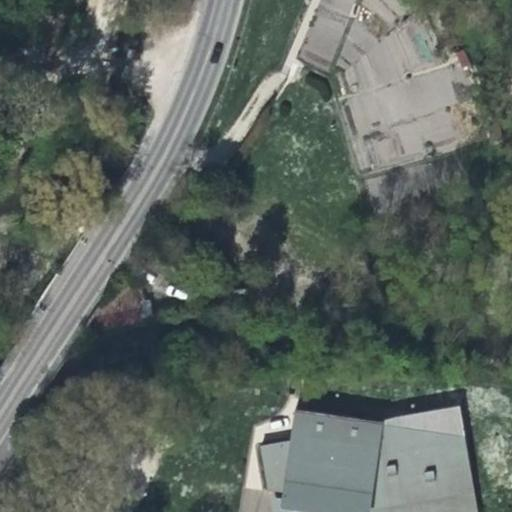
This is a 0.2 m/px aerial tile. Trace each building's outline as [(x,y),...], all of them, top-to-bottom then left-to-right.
[(451,0),(445,3),(457,30),(468,52),(483,45),(473,24),(462,0),(451,0)] [(427,141),(453,134),(447,111),(421,118),(427,141)] [(0,229),(0,274),(3,275),(5,261),(31,269),(39,252),(43,239),(13,225),(10,231),(0,229)] [(111,290),(82,334),(136,325),(144,323),(138,299),(143,298),(139,282),(111,290)] [(477,511),(466,449),(451,446),(453,433),(382,422),(294,409),(289,441),(259,446),(267,488),(282,490),(293,492),(292,499),(290,511),(477,511)]
